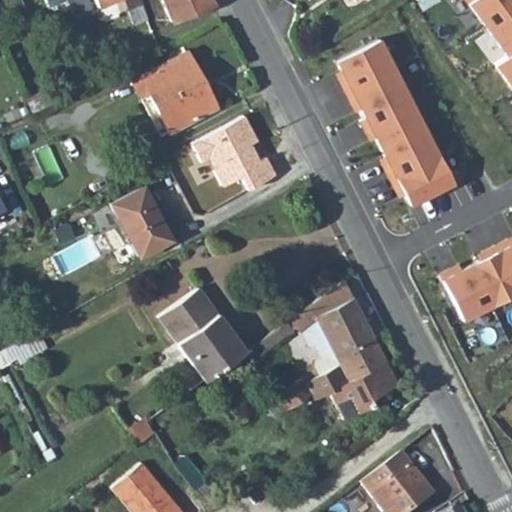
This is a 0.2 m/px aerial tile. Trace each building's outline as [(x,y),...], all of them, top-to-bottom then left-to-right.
[(161,0),(169,19),(170,20),(213,3),(211,0),(161,0)] [(511,0),(463,0),(499,52),(511,42),(511,0)] [(446,180),(374,34),(330,58),(404,202),(446,180)] [(511,42),(499,52),(487,61),(511,95),(511,42)] [(196,85),(202,82),(185,51),(131,78),(140,94),(148,91),(169,130),(209,110),(196,85)] [(175,237),(146,183),(115,200),(143,253),(175,237)] [(419,271),(454,248),(443,233),(409,256),(419,271)] [(511,236),(435,274),(456,316),(511,287),(511,236)] [(371,335),(344,279),(343,280),(317,298),(318,300),(285,324),(283,322),(245,349),(251,359),(290,332),(288,329),(293,326),(296,330),(298,329),(314,318),(323,335),(332,354),(371,335)] [(197,284),(157,313),(167,326),(207,299),(197,284)] [(207,299),(167,326),(203,379),(242,351),(226,327),(221,330),(211,315),(215,311),(207,299)] [(215,311),(211,315),(221,330),(226,327),(215,311)] [(337,362),(332,354),(323,335),(314,318),(298,329),(306,343),(312,345),(318,358),(313,360),(312,364),(317,373),(337,362)] [(0,350),(0,370),(18,359),(20,362),(47,345),(37,330),(0,350)] [(301,376),(275,394),(285,408),(310,392),(314,398),(328,391),(340,415),(370,402),(367,396),(394,382),(371,335),(332,354),(337,362),(317,373),(303,380),(301,376)] [(138,444),(154,432),(146,419),(143,414),(127,427),(138,444)] [(402,511),(429,492),(398,451),(358,482),(382,511),(402,511)] [(182,511),(143,461),(112,484),(134,511),(182,511)] [(461,511),(456,501),(435,511),(433,511),(431,511),(461,511)]
